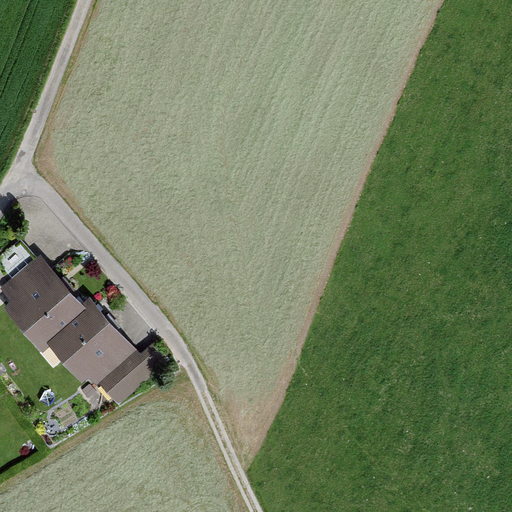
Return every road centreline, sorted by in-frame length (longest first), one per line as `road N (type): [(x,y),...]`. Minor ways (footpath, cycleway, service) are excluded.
road 1 (residential): [(0,205),(23,181),(47,191),(186,354)]
road 2 (track): [(23,181),(30,137),(85,0)]
road 3 (track): [(254,511),(186,354)]
